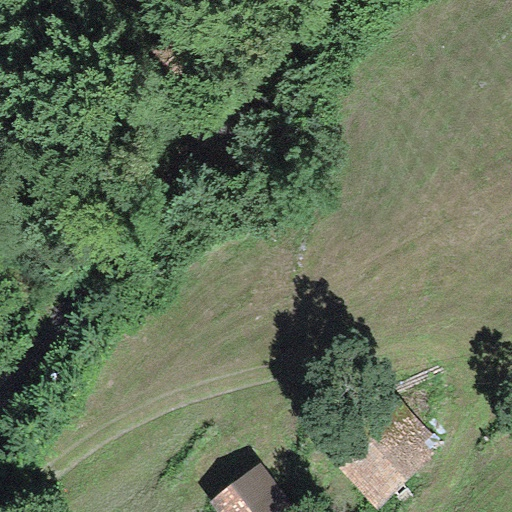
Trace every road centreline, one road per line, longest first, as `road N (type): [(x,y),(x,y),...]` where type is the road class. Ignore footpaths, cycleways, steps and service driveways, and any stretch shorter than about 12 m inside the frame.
road 1 (track): [(20,511),(153,398),(231,365),(433,351),(481,371),(491,413),(423,511)]
road 2 (unclassified): [(0,374),(334,0)]
